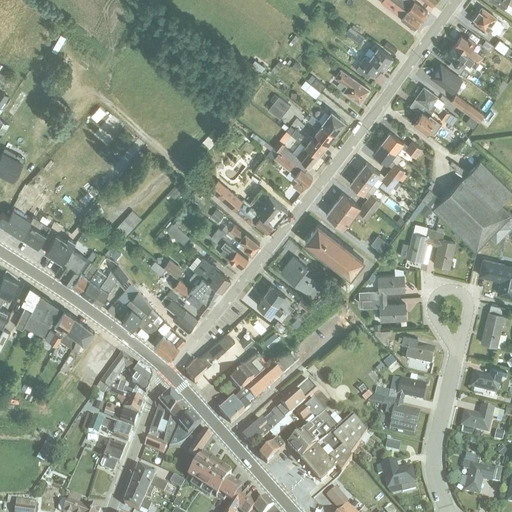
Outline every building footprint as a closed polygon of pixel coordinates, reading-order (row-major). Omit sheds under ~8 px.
[(420,21),(393,0),(379,0),(382,2),(381,2),(402,18),(401,19),(414,28),(420,21)] [(393,0),(420,21),(428,10),(414,0),(393,0)] [(511,0),(490,0),(503,9),(504,8),(511,14),(511,0)] [(491,27),(497,19),(498,18),(482,7),(470,22),(479,29),(479,30),(484,34),(485,33),(486,34),(491,27)] [(497,19),(491,27),(496,31),(502,23),(497,19)] [(354,25),(347,34),(361,44),(365,37),(356,31),(358,28),(354,25)] [(455,45),(480,62),(484,57),(472,48),(476,42),(469,37),(468,39),(462,35),(455,45)] [(491,51),(495,46),(486,40),(482,45),(491,51)] [(511,48),(500,40),(495,46),(508,56),(511,49),(511,48)] [(387,41),(383,47),(394,54),(397,49),(387,41)] [(360,64),(356,70),(368,78),(372,73),(374,75),(381,66),(384,69),(393,57),(375,44),(372,49),(369,48),(364,54),(366,55),(359,64),(360,64)] [(480,62),(455,45),(448,54),(453,58),(452,61),(459,66),(460,65),(463,67),(459,72),(480,88),(484,83),(471,73),(475,68),(476,68),(480,62)] [(255,60),(252,65),(262,72),(265,67),(255,60)] [(279,62),(272,69),(276,73),(283,65),(279,62)] [(441,63),(430,77),(453,94),(463,80),(441,63)] [(341,68),(334,77),(340,81),(337,86),(361,104),(367,95),(368,96),(371,92),(370,92),(371,89),(341,68)] [(312,83),(311,84),(321,92),(326,86),(312,75),(308,80),(312,83)] [(306,90),(311,84),(305,79),(300,86),(306,90)] [(503,80),(492,95),(497,99),(508,83),(503,80)] [(415,99),(433,112),(435,109),(441,113),(439,116),(452,125),(458,118),(444,109),(445,107),(443,106),(445,103),(438,98),(439,97),(424,86),(415,99)] [(2,87),(0,90),(0,111),(8,99),(10,101),(14,95),(11,94),(12,93),(2,87)] [(274,103),(268,109),(280,119),(291,105),(279,96),(279,97),(275,94),(270,100),(274,103)] [(471,116),(478,121),(480,122),(485,116),(456,94),(451,101),(471,116)] [(433,112),(415,99),(410,106),(417,111),(418,110),(422,112),(419,116),(417,115),(413,120),(415,122),(414,123),(427,133),(428,131),(434,135),(442,124),(437,120),(438,119),(431,114),(433,112)] [(318,120),(336,134),(347,121),(332,110),(329,113),(326,111),(318,120)] [(319,136),(328,144),(336,134),(318,120),(309,113),(306,118),(319,128),(315,133),(319,136)] [(478,121),(471,116),(465,123),(473,129),(478,121)] [(0,139),(1,137),(0,136),(0,134),(3,136),(10,125),(0,118),(0,139)] [(215,129),(203,142),(210,148),(222,135),(215,129)] [(301,142),(318,156),(328,144),(319,136),(316,140),(310,135),(307,138),(296,129),(291,135),(301,142)] [(381,142),(396,153),(401,147),(405,150),(406,150),(416,158),(423,149),(412,141),(408,145),(390,131),(381,142)] [(274,147),(305,172),(318,156),(301,142),(293,153),(285,146),(286,145),(285,143),(291,135),(286,132),(274,147)] [(269,154),(274,147),(257,135),(253,140),(262,147),(264,144),(271,149),(268,153),(269,154)] [(223,138),(214,148),(219,153),(228,143),(223,138)] [(388,171),(399,180),(400,179),(403,181),(408,175),(405,173),(406,171),(396,164),(402,158),(396,153),(381,142),(373,153),(392,167),(388,171)] [(5,147),(0,157),(0,175),(12,182),(25,158),(5,147)] [(274,147),(269,154),(290,171),(287,176),(292,180),(294,177),(298,180),(293,186),(301,192),(313,177),(305,172),(274,147)] [(496,208),(501,203),(511,191),(511,190),(481,160),(464,177),(496,208)] [(358,173),(378,188),(383,181),(384,181),(392,187),(393,188),(399,180),(388,171),(385,175),(366,162),(358,173)] [(365,202),(376,210),(382,202),(373,195),(378,188),(358,173),(350,183),(368,198),(365,202)] [(422,200),(425,202),(456,232),(461,237),(476,252),(511,214),(501,203),(496,208),(464,177),(442,200),(430,189),(422,200)] [(392,187),(384,181),(380,186),(388,192),(392,187)] [(48,201),(39,194),(26,185),(10,216),(3,212),(0,216),(0,222),(21,237),(34,217),(39,209),(43,211),(49,202),(48,201)] [(175,185),(173,193),(181,195),(183,187),(175,185)] [(254,207),(257,204),(252,200),(250,203),(244,198),(242,200),(227,188),(219,196),(252,226),(255,223),(266,233),(274,225),(254,207)] [(39,194),(48,201),(52,196),(42,189),(39,194)] [(254,207),(274,225),(275,225),(288,210),(267,192),(257,204),(254,207)] [(376,210),(365,202),(361,206),(343,193),(326,214),(345,229),(358,211),(369,219),(376,210)] [(425,202),(422,200),(412,214),(414,215),(425,202)] [(208,207),(205,211),(218,222),(224,215),(225,213),(214,203),(211,207),(216,211),(215,212),(213,211),(208,207)] [(425,204),(419,211),(426,217),(432,211),(425,204)] [(52,205),(46,213),(57,220),(63,212),(52,205)] [(133,210),(115,229),(124,238),(142,218),(133,210)] [(34,217),(21,237),(38,247),(51,227),(47,225),(50,220),(43,216),(40,220),(34,217)] [(222,230),(233,238),(235,236),(246,245),(244,247),(252,254),(260,244),(230,220),(222,230)] [(170,221),(165,227),(167,229),(167,230),(184,244),(190,237),(170,221)] [(318,224),(305,241),(352,278),(365,261),(318,224)] [(410,244),(406,257),(422,261),(426,243),(432,245),(433,245),(437,230),(415,224),(410,244)] [(437,230),(433,245),(439,246),(434,264),(449,267),(455,242),(442,239),(444,228),(438,226),(437,230)] [(233,238),(222,230),(219,227),(211,238),(224,248),(221,253),(229,260),(229,259),(236,264),(237,263),(242,267),(249,258),(229,243),(233,238)] [(360,238),(369,243),(375,234),(367,228),(360,238)] [(63,263),(72,248),(76,242),(69,237),(67,240),(57,234),(45,252),(63,263)] [(378,235),(372,244),(383,251),(389,243),(378,235)] [(406,257),(410,244),(403,242),(400,256),(406,257)] [(426,243),(422,261),(428,262),(432,245),(426,243)] [(72,248),(63,263),(55,273),(70,284),(88,258),(72,248)] [(110,248),(105,254),(109,257),(114,251),(110,248)] [(196,271),(219,290),(221,292),(231,280),(219,271),(220,269),(199,253),(189,266),(196,271)] [(82,292),(97,269),(104,259),(99,255),(93,263),(91,262),(84,272),(86,273),(85,275),(81,273),(73,286),(82,292)] [(293,255),(280,272),(310,295),(319,282),(306,272),(310,266),(293,255)] [(174,275),(177,277),(183,269),(170,259),(164,267),(174,275)] [(511,265),(483,259),(479,275),(501,280),(498,294),(511,296),(511,265)] [(101,287),(92,299),(100,305),(117,280),(120,284),(129,278),(119,265),(111,270),(112,270),(101,287)] [(379,291),(359,292),(360,300),(387,298),(387,293),(406,292),(404,269),(395,268),(395,276),(378,276),(379,291)] [(97,269),(82,292),(92,299),(101,287),(99,285),(106,275),(97,269)] [(185,284),(211,305),(217,298),(213,295),(214,293),(216,294),(219,290),(196,271),(185,284)] [(373,273),(366,281),(370,284),(377,276),(373,273)] [(0,298),(4,291),(12,295),(18,282),(4,275),(0,283),(0,298)] [(177,277),(174,275),(168,282),(185,297),(186,295),(199,306),(197,309),(203,314),(211,305),(185,284),(177,277)] [(137,323),(152,308),(133,282),(118,298),(126,304),(124,307),(129,311),(122,320),(132,329),(137,323)] [(265,294),(284,309),(290,314),(295,308),(290,304),(292,301),(286,296),(272,285),(265,294)] [(25,327),(40,294),(31,287),(22,303),(26,305),(16,326),(23,330),(25,327)] [(167,295),(175,301),(179,296),(171,290),(167,295)] [(0,305),(1,306),(5,297),(10,299),(12,295),(4,291),(0,298),(0,305)] [(40,294),(25,327),(44,336),(51,322),(59,306),(40,294)] [(284,309),(265,294),(257,305),(270,315),(274,311),(280,315),(284,309)] [(175,301),(167,295),(162,301),(177,315),(173,319),(189,332),(198,320),(175,301)] [(302,298),(298,303),(307,310),(311,304),(302,298)] [(386,299),(378,300),(362,300),(362,309),(379,308),(379,322),(406,321),(406,304),(387,304),(386,299)] [(489,309),(481,342),(498,345),(506,313),(505,313),(506,307),(491,303),(490,309),(489,309)] [(112,305),(107,310),(114,315),(118,309),(112,305)] [(59,306),(51,322),(61,329),(60,329),(59,328),(56,334),(51,331),(45,339),(56,346),(61,339),(75,317),(59,306)] [(0,327),(4,329),(12,312),(0,307),(0,327)] [(152,308),(137,323),(142,327),(150,334),(153,330),(154,330),(163,319),(152,308)] [(75,317),(61,339),(72,349),(77,339),(87,326),(75,317)] [(276,320),(274,326),(282,330),(285,324),(276,320)] [(77,339),(72,349),(79,351),(79,350),(81,351),(92,338),(91,337),(95,332),(87,326),(77,339)] [(150,334),(142,327),(137,333),(146,340),(150,335),(150,334)] [(1,334),(0,336),(0,352),(10,333),(3,330),(1,334)] [(156,344),(164,335),(160,332),(152,342),(156,344)] [(164,335),(156,344),(154,346),(169,358),(180,348),(175,343),(165,333),(164,335)] [(198,360),(186,375),(195,384),(212,368),(207,364),(216,355),(218,358),(227,351),(226,350),(235,342),(227,333),(198,360)] [(275,333),(265,341),(270,348),(280,339),(275,333)] [(406,358),(433,364),(436,347),(418,343),(419,337),(404,333),(402,342),(410,344),(406,358)] [(175,343),(180,348),(185,341),(181,337),(175,343)] [(250,337),(242,345),(247,350),(255,342),(250,337)] [(261,376),(241,394),(220,412),(231,424),(251,407),(249,404),(255,399),(256,401),(283,377),(283,375),(300,361),(291,351),(274,366),(274,365),(261,376)] [(241,394),(261,376),(260,375),(252,366),(257,362),(261,358),(256,352),(233,371),(238,376),(230,382),(241,394)] [(99,392),(104,396),(105,394),(106,395),(110,390),(110,391),(111,392),(112,392),(113,391),(125,395),(129,383),(121,380),(121,382),(117,380),(125,369),(141,381),(137,386),(138,389),(135,399),(144,402),(153,380),(151,375),(122,353),(96,390),(99,392)] [(391,353),(385,358),(393,367),(398,362),(391,353)] [(70,355),(65,362),(69,365),(74,357),(70,355)] [(252,366),(260,375),(265,371),(257,362),(252,366)] [(471,387),(499,393),(505,369),(492,366),(490,375),(474,371),(471,387)] [(388,397),(396,399),(404,401),(405,396),(423,400),(427,383),(402,377),(398,391),(390,389),(388,397)] [(270,433),(288,417),(318,391),(309,381),(296,391),(243,438),(252,448),(270,433)] [(367,388),(360,381),(356,385),(362,392),(367,388)] [(24,383),(21,389),(30,393),(33,387),(24,383)] [(39,384),(35,391),(41,394),(45,388),(39,384)] [(390,389),(382,387),(380,395),(388,397),(390,389)] [(373,394),(369,390),(362,396),(366,400),(373,394)] [(144,402),(135,399),(125,395),(113,391),(112,392),(111,396),(118,399),(117,401),(118,401),(123,407),(125,408),(124,409),(139,415),(144,402)] [(104,396),(99,392),(94,401),(98,403),(102,404),(104,396)] [(0,393),(0,402),(24,404),(25,396),(0,393)] [(171,416),(182,405),(171,393),(159,404),(160,404),(150,431),(158,433),(158,432),(162,421),(165,411),(171,416)] [(394,407),(391,421),(417,427),(421,410),(403,406),(404,401),(396,399),(388,397),(386,405),(394,407)] [(315,422),(325,413),(314,400),(294,417),(301,425),(310,417),(315,422)] [(40,402),(37,407),(43,410),(46,405),(40,402)] [(102,404),(98,403),(95,409),(102,412),(104,405),(102,404)] [(462,426),(490,432),(495,408),(482,404),(480,414),(465,410),(462,426)] [(164,442),(160,453),(164,455),(168,446),(169,445),(174,433),(176,433),(178,431),(175,430),(178,423),(189,412),(182,405),(171,416),(169,424),(166,435),(164,442)] [(122,419),(121,422),(134,427),(138,418),(108,406),(105,413),(122,419)] [(122,419),(105,413),(104,415),(121,422),(122,419)] [(301,462),(343,424),(335,415),(330,419),(325,413),(315,422),(288,447),(301,462)] [(89,433),(94,417),(88,415),(83,430),(89,433)] [(178,431),(176,433),(169,449),(182,444),(187,441),(200,425),(192,415),(180,426),(178,431)] [(343,424),(301,462),(321,485),(336,471),(335,469),(337,467),(342,473),(352,459),(351,457),(361,442),(367,435),(368,433),(352,416),(343,424)] [(94,417),(89,433),(98,436),(102,428),(116,433),(114,437),(129,442),(133,432),(94,417)] [(288,417),(270,433),(275,440),(294,424),(288,417)] [(162,421),(158,432),(166,435),(169,424),(162,421)] [(505,427),(498,425),(495,438),(502,440),(505,427)] [(205,430),(188,453),(198,461),(213,440),(205,430)] [(367,435),(361,442),(365,445),(370,437),(367,435)] [(160,453),(164,442),(148,436),(145,446),(160,453)] [(49,437),(37,460),(46,465),(58,442),(49,437)] [(280,438),(260,456),(267,465),(285,449),(282,446),(285,444),(280,438)] [(391,447),(406,450),(408,443),(393,440),(391,447)] [(107,453),(101,468),(114,473),(117,464),(120,465),(126,450),(106,442),(105,447),(107,448),(106,452),(107,453)] [(501,444),(495,450),(501,456),(507,451),(501,444)] [(468,469),(463,491),(479,495),(482,479),(492,481),(495,469),(478,465),(480,457),(465,454),(462,468),(468,469)] [(215,465),(216,464),(215,463),(214,464),(213,463),(212,462),(211,461),(210,460),(209,461),(202,457),(193,469),(188,479),(193,482),(190,485),(210,498),(212,494),(217,497),(229,480),(231,476),(224,471),(225,470),(224,470),(222,470),(222,468),(220,467),(221,467),(220,466),(219,466),(218,468),(215,465)] [(395,459),(381,462),(381,464),(376,465),(378,474),(383,472),(387,489),(416,482),(412,465),(398,469),(395,459)] [(134,479),(155,489),(164,494),(168,485),(155,479),(158,474),(138,467),(134,479)] [(174,476),(170,483),(181,489),(185,482),(174,476)] [(128,494),(152,505),(156,507),(157,504),(146,499),(148,495),(151,497),(155,489),(134,479),(128,494)] [(229,480),(217,497),(224,502),(225,500),(235,485),(232,482),(229,481),(229,480)] [(232,504),(242,488),(240,488),(235,485),(225,500),(232,504)] [(359,511),(334,487),(325,496),(339,510),(336,511),(359,511)] [(242,488),(232,504),(227,511),(237,511),(238,511),(239,511),(251,511),(253,510),(260,504),(242,488)] [(62,502),(59,510),(59,511),(100,511),(101,511),(86,505),(85,507),(80,505),(83,497),(71,493),(68,502),(64,500),(62,502)] [(148,511),(152,505),(128,494),(124,506),(137,511),(148,511)] [(176,499),(174,505),(180,509),(183,502),(176,499)] [(253,510),(251,511),(277,511),(266,499),(260,504),(253,510)] [(17,500),(15,511),(35,511),(36,503),(17,500)]
